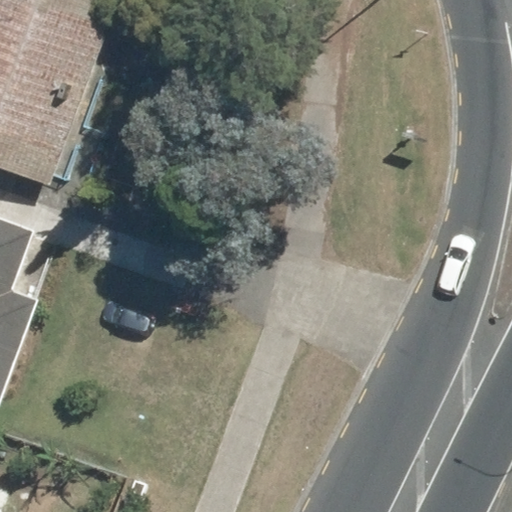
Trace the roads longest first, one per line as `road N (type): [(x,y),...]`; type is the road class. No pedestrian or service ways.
road 1 (secondary): [(348,511),(476,218),(496,0)]
road 2 (secondary): [(511,374),(439,511)]
